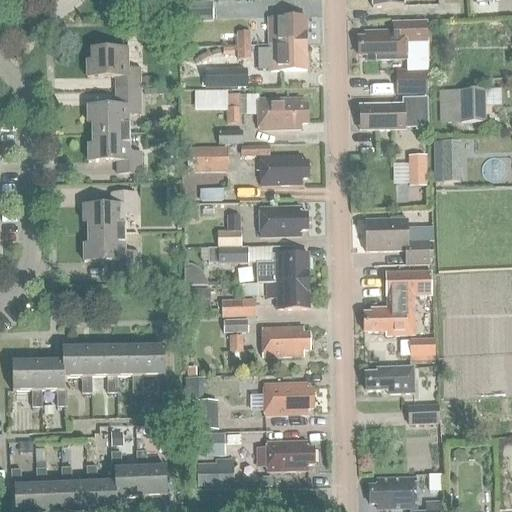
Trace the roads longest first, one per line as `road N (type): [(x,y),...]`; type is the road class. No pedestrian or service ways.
road 1 (residential): [(345,511),(333,0)]
road 2 (residential): [(0,295),(31,250),(29,111),(0,69)]
